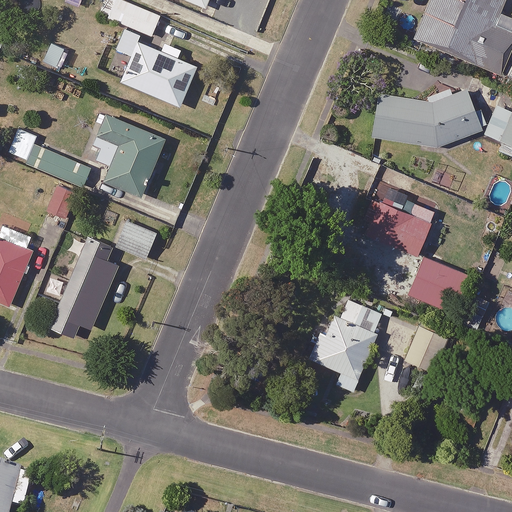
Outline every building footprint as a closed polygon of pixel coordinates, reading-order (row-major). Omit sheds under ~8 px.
[(161,13),(129,0),(103,0),(99,11),(152,33),(161,13)] [(502,0),(427,0),(413,34),(501,71),(511,44),(511,31),(492,23),(502,0)] [(164,39),(161,47),(138,37),(141,32),(124,25),(116,46),(132,53),(121,78),(180,103),(197,62),(180,55),(184,47),(164,39)] [(379,90),(372,134),(431,144),(438,145),(481,133),(469,87),(429,97),(379,90)] [(511,109),(497,103),(484,131),(499,138),(496,145),(511,152),(511,109)] [(110,180),(106,190),(119,195),(123,185),(141,192),(164,134),(106,111),(94,141),(101,144),(96,156),(110,162),(104,177),(110,180)] [(91,164),(41,143),(33,162),(83,183),(91,164)] [(79,191),(59,183),(49,208),(69,216),(79,191)] [(429,218),(374,195),(360,226),(416,250),(429,218)] [(480,220),(456,208),(451,218),(474,230),(480,220)] [(155,231),(125,218),(115,242),(145,255),(155,231)] [(2,219),(0,225),(0,299),(9,303),(32,248),(24,245),(30,231),(2,219)] [(111,244),(88,234),(69,279),(49,270),(40,292),(58,299),(49,322),(74,333),(80,319),(91,324),(118,261),(106,256),(111,244)] [(469,273),(423,254),(408,290),(454,309),(469,273)] [(335,279),(314,270),(308,283),(329,292),(335,279)] [(385,305),(347,290),(339,312),(327,307),(309,354),(341,367),(336,380),(354,387),(385,305)] [(448,333),(415,321),(402,357),(435,368),(448,333)] [(31,473),(0,464),(0,511),(7,511),(10,504),(23,507),(31,473)]
